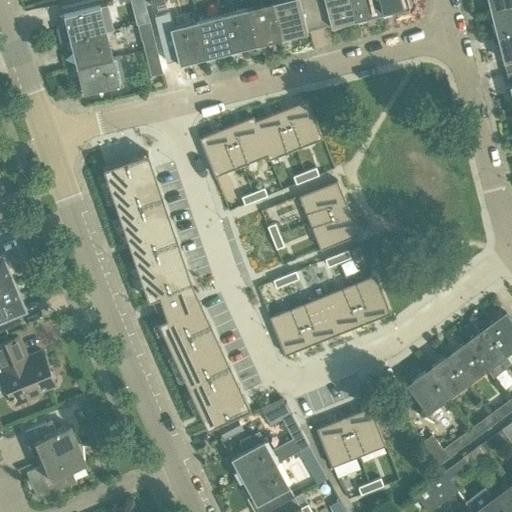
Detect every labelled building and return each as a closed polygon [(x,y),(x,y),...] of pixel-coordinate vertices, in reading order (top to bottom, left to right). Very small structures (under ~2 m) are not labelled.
[(118,0),(119,1),(121,0),(130,0),(134,11),(136,11),(139,22),(150,19),(144,0),(118,0)] [(256,42),(281,36),(271,0),(246,7),(256,42)] [(307,29),(306,27),(318,24),(311,0),(272,0),(271,0),(281,36),(307,29)] [(352,0),(311,0),(318,24),(331,21),(331,24),(357,17),(352,0)] [(352,0),(357,17),(383,10),(379,0),(352,0)] [(379,0),(383,10),(409,4),(407,0),(379,0)] [(511,2),(510,3),(490,8),(496,32),(511,28),(511,2)] [(102,17),(99,4),(63,13),(70,40),(114,29),(111,15),(102,17)] [(221,13),(230,49),(256,42),(246,7),(221,13)] [(196,20),(205,55),(230,49),(221,13),(196,20)] [(156,44),(150,19),(139,22),(144,47),(156,44)] [(205,55),(196,20),(170,26),(179,62),(205,55)] [(511,28),(496,32),(503,60),(506,59),(509,71),(511,70),(511,28)] [(112,55),(106,31),(114,29),(70,40),(76,64),(112,55)] [(151,74),(163,71),(156,44),(144,47),(151,74)] [(118,81),(112,55),(76,64),(82,90),(118,81)] [(306,98),(280,109),(295,148),(322,137),(306,98)] [(280,109),(254,119),(268,153),(270,158),(295,148),(280,109)] [(252,115),(226,125),(242,164),(268,153),(254,119),(252,115)] [(226,125),(199,135),(215,174),(242,164),(226,125)] [(140,153),(103,167),(145,288),(147,296),(148,298),(151,297),(161,319),(158,321),(207,426),(244,410),(239,400),(194,304),(192,305),(140,153)] [(315,166),(304,170),(307,178),(318,173),(315,166)] [(304,170),(293,175),(296,182),(307,178),(304,170)] [(337,178),(298,194),(309,221),(348,205),(337,178)] [(264,186),(253,191),(256,198),(267,194),(264,186)] [(253,191),(241,195),(245,203),(256,198),(253,191)] [(348,205),(309,221),(320,248),(359,232),(348,205)] [(275,222),(267,225),(272,236),(279,233),(275,222)] [(279,233),(272,236),(276,247),(284,244),(279,233)] [(347,248),(336,253),(339,260),(350,256),(347,248)] [(0,287),(13,282),(1,253),(0,253),(0,287)] [(336,253),(325,257),(328,265),(339,260),(336,253)] [(295,269),(284,274),(287,281),(298,277),(295,269)] [(374,273),(348,283),(363,322),(390,312),(374,273)] [(284,274),(273,278),(276,286),(287,281),(284,274)] [(13,282),(0,287),(0,329),(20,321),(15,310),(23,307),(13,282)] [(348,283),(322,294),(338,333),(363,322),(348,283)] [(322,294),(296,304),(312,343),(338,333),(322,294)] [(296,304),(275,312),(289,352),(312,343),(296,304)] [(485,325),(505,352),(511,346),(511,320),(504,311),(485,325)] [(511,362),(505,352),(485,325),(466,339),(486,366),(493,376),(511,362)] [(29,354),(22,336),(0,344),(0,371),(2,371),(14,402),(34,394),(32,391),(54,382),(41,349),(29,354)] [(446,354),(467,380),(486,366),(466,339),(446,354)] [(467,380),(446,354),(427,368),(447,395),(467,380)] [(407,383),(427,410),(447,395),(427,368),(407,383)] [(490,412),(496,420),(511,407),(511,401),(509,398),(490,412)] [(292,436),(298,447),(308,442),(286,401),(264,413),(270,424),(282,417),(292,436)] [(369,405),(343,415),(358,454),(385,444),(369,405)] [(496,420),(490,412),(470,426),(476,434),(496,420)] [(343,415),(316,426),(332,465),(358,454),(343,415)] [(217,427),(224,439),(242,429),(235,417),(217,427)] [(511,437),(511,419),(502,426),(508,435),(511,438),(511,437)] [(50,420),(24,431),(36,461),(82,441),(81,438),(72,430),(70,425),(55,431),(50,420)] [(476,434),(470,426),(443,447),(432,433),(419,442),(435,465),(476,434)] [(488,450),(508,435),(502,426),(482,441),(488,450)] [(235,464),(243,478),(275,460),(298,447),(292,436),(269,448),(259,430),(238,441),(242,448),(225,458),(230,467),(235,464)] [(84,446),(82,441),(36,461),(38,465),(25,471),(36,497),(76,481),(71,470),(86,463),(82,454),(84,446)] [(469,464),(488,450),(482,441),(463,456),(469,464)] [(298,447),(317,481),(326,476),(308,442),(298,447)] [(443,470),(449,478),(469,464),(463,456),(443,470)] [(260,511),(294,494),(288,484),(275,460),(243,478),(251,493),(246,496),(254,511),(260,511)] [(457,489),(449,478),(443,470),(415,491),(429,510),(457,489)] [(326,476),(317,481),(333,511),(339,511),(344,509),(326,476)] [(380,476),(369,481),(372,488),(383,484),(380,476)] [(369,481),(358,485),(361,493),(372,488),(369,481)] [(511,511),(511,482),(492,496),(503,511),(511,511)] [(473,511),(503,511),(492,496),(484,485),(464,500),(472,510),(473,511)] [(303,511),(300,504),(294,494),(260,511),(303,511)]
